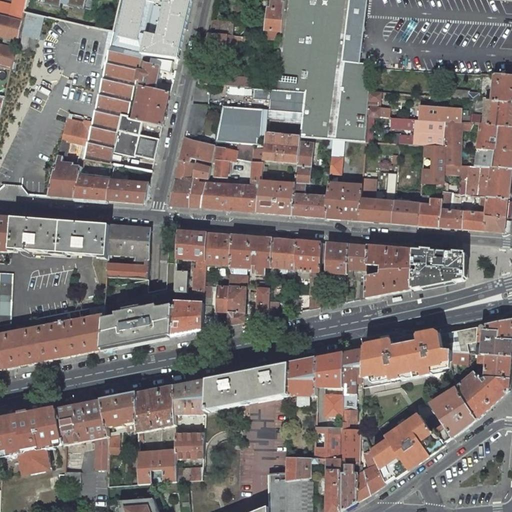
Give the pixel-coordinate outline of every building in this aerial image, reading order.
[(0,16),(22,22),(24,13),(26,0),(12,0),(11,6),(0,2),(0,16)] [(91,0),(45,0),(45,2),(89,12),(91,0)] [(122,0),(102,86),(101,92),(97,111),(94,122),(89,145),(86,160),(113,165),(115,153),(136,158),(136,156),(156,161),(160,140),(141,136),(144,122),(134,119),(131,118),(130,117),(129,115),(136,85),(141,63),(143,54),(179,59),(193,0),(122,0)] [(282,32),(286,1),(285,0),(275,0),(276,1),(271,1),(270,9),(268,9),(265,31),(267,31),(266,39),(281,40),(282,32)] [(354,63),(361,0),(285,0),(286,1),(282,32),(281,40),(276,80),(275,90),(306,92),(303,124),(301,137),(328,139),(334,140),(366,143),(368,117),(370,92),(372,65),(354,63)] [(45,17),(26,13),(21,35),(40,39),(45,17)] [(22,22),(0,16),(0,36),(4,38),(18,41),(19,36),(22,22)] [(234,23),(213,21),(210,34),(233,36),(234,23)] [(233,36),(210,34),(206,49),(234,51),(235,43),(235,36),(233,36)] [(2,47),(0,46),(0,67),(11,70),(16,50),(18,41),(4,38),(2,47)] [(150,65),(141,63),(136,85),(141,87),(156,90),(161,70),(171,73),(174,62),(152,57),(150,65)] [(0,67),(0,96),(5,98),(11,70),(0,67)] [(276,80),(200,74),(198,83),(252,88),(275,90),(276,80)] [(511,77),(495,76),(493,98),(492,102),(511,103),(511,77)] [(173,86),(160,82),(158,91),(171,94),(173,86)] [(156,90),(141,87),(134,119),(144,122),(163,127),(171,94),(158,91),(156,90)] [(275,90),(252,88),(252,98),(268,99),(268,110),(267,121),(303,124),(306,92),(275,90)] [(469,92),(452,90),(451,98),(479,101),(479,94),(469,93),(469,92)] [(368,117),(389,118),(389,109),(378,108),(378,102),(381,102),(382,93),(370,92),(368,117)] [(511,127),(511,103),(492,102),(487,101),(485,117),(473,116),(472,125),(474,125),(482,125),(484,126),(511,127)] [(208,105),(194,104),(188,131),(198,134),(201,134),(208,105)] [(268,110),(261,110),(255,110),(223,107),(216,142),(239,144),(255,145),(258,145),(258,139),(266,140),(267,121),(268,110)] [(82,116),(69,113),(63,140),(70,142),(89,145),(94,122),(87,121),(82,116)] [(413,130),(414,120),(392,118),(391,128),(413,130)] [(464,124),(419,121),(419,146),(425,146),(446,148),(445,164),(460,165),(463,131),(464,124)] [(511,127),(484,126),(482,125),(476,167),(492,168),(511,170),(511,127)] [(198,134),(188,131),(186,139),(181,161),(191,163),(192,159),(202,161),(212,162),(215,147),(196,142),(198,134)] [(301,137),(268,134),(267,140),(266,146),(266,149),(264,160),(299,163),(301,145),(301,137)] [(414,137),(401,136),(400,145),(414,146),(414,137)] [(70,142),(63,140),(59,157),(64,158),(67,159),(70,142)] [(344,143),(334,142),(333,148),(331,174),(341,175),(344,143)] [(255,145),(239,144),(238,151),(236,160),(253,163),(264,163),(264,160),(266,149),(257,149),(255,148),(255,145)] [(315,146),(301,145),(299,163),(298,169),(312,170),(315,146)] [(446,148),(425,146),(422,182),(435,183),(443,183),(444,169),(445,164),(446,148)] [(238,151),(215,147),(212,162),(217,164),(215,176),(215,178),(227,179),(228,171),(230,172),(231,162),(235,162),(236,160),(238,151)] [(64,158),(59,157),(57,165),(50,197),(77,199),(82,177),(84,168),(62,166),(64,158)] [(113,165),(86,160),(84,168),(113,174),(115,165),(113,165)] [(187,182),(191,163),(181,161),(176,181),(187,182)] [(264,163),(253,163),(252,182),(252,187),(261,188),(262,182),(264,163)] [(201,166),(197,166),(194,179),(194,183),(199,183),(199,179),(209,179),(210,175),(211,168),(201,166)] [(511,180),(511,170),(492,168),(491,174),(490,187),(488,199),(509,200),(510,198),(511,180)] [(312,170),(298,169),(297,183),(307,184),(311,185),(312,170)] [(475,175),(467,175),(467,184),(466,197),(474,197),(475,175)] [(112,181),(82,177),(77,199),(107,201),(112,181)] [(377,181),(363,180),(363,186),(362,200),(376,201),(377,181)] [(150,185),(112,181),(107,201),(146,204),(150,185)] [(176,181),(171,206),(189,208),(194,183),(187,182),(176,181)] [(235,186),(208,184),(203,209),(258,214),(261,188),(252,187),(244,187),(243,183),(235,182),(235,186)] [(296,185),(262,182),(261,188),(258,214),(293,216),(295,195),(296,185)] [(397,183),(388,182),(386,202),(395,203),(397,183)] [(199,183),(194,183),(189,208),(203,209),(208,184),(199,183)] [(307,184),(297,183),(296,185),(295,195),(307,196),(306,195),(307,184)] [(363,186),(330,184),(329,193),(328,198),(326,219),(360,222),(362,200),(363,186)] [(490,187),(483,186),(482,198),(488,199),(490,187)] [(453,193),(443,192),(442,201),(441,210),(451,211),(453,193)] [(307,196),(295,195),(293,216),(326,219),(328,198),(307,196)] [(428,197),(421,196),(420,205),(418,227),(440,228),(441,210),(442,201),(428,200),(428,197)] [(509,200),(488,199),(482,198),(480,207),(487,208),(486,214),(487,214),(487,217),(507,220),(509,200)] [(376,201),(362,200),(360,222),(393,225),(395,203),(386,202),(376,201)] [(420,205),(395,203),(393,225),(418,227),(420,205)] [(451,211),(441,210),(440,228),(458,230),(460,212),(451,211)] [(486,214),(466,212),(464,230),(486,232),(487,217),(487,214),(486,214)] [(507,220),(487,217),(486,232),(505,234),(507,220)] [(13,219),(0,218),(0,251),(11,253),(11,251),(13,219)] [(112,227),(13,219),(11,251),(20,251),(109,258),(110,252),(112,227)] [(151,230),(112,227),(110,252),(137,254),(150,255),(151,230)] [(208,235),(180,233),(179,239),(178,260),(198,262),(207,262),(208,235)] [(233,237),(208,235),(207,262),(207,265),(232,267),(232,266),(233,237)] [(273,240),(233,237),(232,266),(254,268),(254,276),(266,276),(267,269),(272,270),(272,269),(273,240)] [(298,242),(273,240),(272,269),(276,269),(291,270),(297,271),(298,242)] [(322,244),(298,242),(297,271),(297,272),(312,273),(321,274),(322,244)] [(322,244),(321,274),(327,274),(348,276),(349,270),(349,246),(322,244)] [(369,248),(349,246),(349,270),(353,270),(368,271),(368,266),(369,248)] [(416,251),(369,248),(368,266),(382,267),(381,276),(368,278),(367,286),(366,299),(414,290),(416,251)] [(414,290),(465,280),(465,255),(416,251),(414,290)] [(136,268),(109,266),(108,278),(148,280),(150,255),(137,254),(136,268)] [(197,269),(195,269),(194,294),(205,295),(206,287),(207,270),(197,269)] [(0,273),(0,325),(11,324),(13,275),(0,273)] [(189,273),(177,273),(177,288),(176,293),(183,293),(189,294),(189,273)] [(321,274),(312,273),(310,310),(320,309),(321,274)] [(248,276),(231,275),(231,288),(247,289),(248,276)] [(148,280),(107,287),(106,307),(105,317),(105,321),(119,318),(119,315),(159,307),(160,310),(176,307),(176,303),(176,293),(177,288),(167,290),(148,293),(148,280)] [(231,289),(219,288),(218,312),(229,313),(231,289)] [(246,317),(247,289),(231,288),(231,289),(229,313),(229,327),(247,323),(247,317),(246,317)] [(259,290),(258,316),(255,315),(255,321),(269,319),(270,303),(271,291),(260,290),(259,290)] [(205,295),(194,294),(193,302),(195,302),(205,302),(205,295)] [(182,304),(176,303),(176,307),(174,337),(204,332),(204,318),(205,307),(205,306),(195,305),(182,304)] [(279,304),(270,303),(269,319),(278,317),(279,304)] [(106,307),(91,308),(93,319),(105,317),(106,307)] [(119,318),(105,321),(103,351),(137,345),(174,337),(176,307),(160,310),(159,307),(119,315),(119,318)] [(93,319),(42,329),(48,362),(103,351),(105,321),(105,317),(93,319)] [(213,318),(204,318),(204,332),(212,330),(213,318)] [(511,321),(485,326),(485,338),(484,345),(483,355),(488,355),(511,357),(511,321)] [(474,329),(465,330),(443,335),(448,352),(454,353),(470,354),(478,355),(478,345),(479,338),(479,328),(474,329)] [(42,329),(0,336),(0,354),(3,371),(48,362),(42,329)] [(419,343),(396,348),(395,344),(365,350),(364,384),(364,389),(453,371),(452,368),(452,363),(454,353),(448,352),(443,335),(419,340),(419,343)] [(365,350),(346,354),(345,384),(350,384),(350,394),(358,394),(358,384),(364,384),(365,350)] [(470,354),(454,353),(452,363),(469,365),(470,354)] [(346,354),(319,359),(318,389),(344,389),(345,384),(346,354)] [(511,363),(511,357),(488,355),(487,364),(485,382),(483,381),(476,373),(457,389),(477,421),(510,393),(511,363)] [(479,355),(479,363),(487,364),(488,355),(483,355),(479,355)] [(319,359),(292,365),(291,397),(299,397),(299,407),(310,407),(310,397),(318,398),(318,389),(319,359)] [(292,365),(209,381),(207,413),(291,397),(292,365)] [(209,381),(176,387),(177,416),(177,421),(181,421),(181,416),(207,416),(207,413),(209,381)] [(350,384),(345,384),(344,389),(344,392),(344,396),(344,407),(357,407),(358,394),(350,394),(350,384)] [(176,387),(139,395),(139,423),(139,430),(139,434),(177,427),(177,421),(177,416),(176,387)] [(445,426),(453,439),(468,429),(477,421),(457,389),(431,405),(445,426)] [(339,396),(326,396),(325,416),(327,418),(343,418),(344,407),(344,396),(344,392),(339,392),(339,396)] [(139,423),(139,395),(103,402),(108,426),(116,426),(116,427),(126,426),(126,425),(139,423)] [(103,402),(60,411),(66,440),(67,445),(67,446),(98,439),(111,437),(108,426),(103,402)] [(0,422),(0,447),(2,458),(12,456),(20,454),(20,457),(23,474),(31,473),(31,475),(46,472),(46,470),(52,468),(49,451),(48,448),(56,447),(56,442),(66,440),(60,411),(42,414),(41,417),(34,418),(32,421),(26,421),(24,420),(17,421),(14,420),(0,422)] [(358,412),(345,412),(345,423),(350,424),(358,424),(358,412)] [(394,480),(433,453),(436,451),(435,449),(444,443),(445,445),(453,439),(445,426),(434,433),(422,415),(387,439),(389,441),(373,452),(375,458),(379,467),(386,482),(393,478),(394,480)] [(328,459),(342,459),(343,431),(343,429),(317,429),(316,459),(328,459)] [(350,431),(343,431),(342,459),(342,460),(356,460),(361,460),(361,440),(362,431),(350,431)] [(206,435),(177,435),(177,452),(177,460),(204,460),(206,435)] [(121,454),(121,436),(111,437),(110,453),(121,454)] [(111,437),(98,439),(96,442),(97,449),(96,470),(109,470),(110,460),(110,453),(111,437)] [(368,442),(364,444),(365,455),(370,471),(379,467),(375,458),(373,452),(368,442)] [(177,452),(139,454),(140,485),(152,484),(152,469),(165,468),(165,483),(177,482),(177,471),(177,460),(177,452)] [(309,459),(288,458),(288,473),(287,473),(290,484),(309,480),(309,479),(309,464),(309,459)] [(342,459),(328,459),(328,464),(327,511),(341,511),(342,475),(342,460),(342,459)] [(346,476),(342,475),(341,511),(359,502),(360,474),(355,474),(356,465),(346,465),(346,476)] [(370,471),(365,473),(372,495),(387,484),(386,482),(379,467),(370,471)] [(204,469),(177,471),(177,482),(189,482),(203,480),(204,469)] [(81,474),(67,473),(66,487),(81,487),(81,474)] [(287,473),(270,475),(271,508),(270,511),(312,511),(313,480),(312,479),(309,479),(309,480),(290,484),(287,473)] [(360,474),(359,502),(372,495),(365,473),(360,474)] [(160,511),(155,499),(145,499),(146,501),(141,503),(140,500),(120,501),(124,511),(160,511)]
